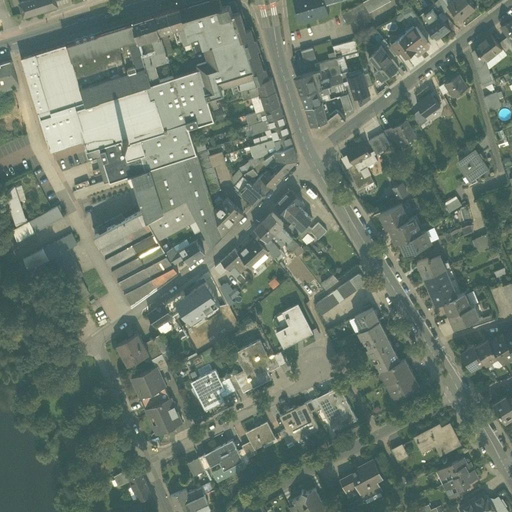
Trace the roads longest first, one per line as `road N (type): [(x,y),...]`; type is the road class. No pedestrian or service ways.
road 1 (tertiary): [(460,391),(312,161)]
road 2 (residential): [(511,1),(312,161)]
road 3 (residential): [(238,511),(460,391)]
road 4 (residential): [(312,161),(227,245),(133,313)]
road 5 (residential): [(148,463),(337,362)]
road 6 (residential): [(148,463),(94,342),(133,313)]
road 7 (tertiary): [(312,161),(266,0)]
road 8 (tertiary): [(0,47),(150,0)]
